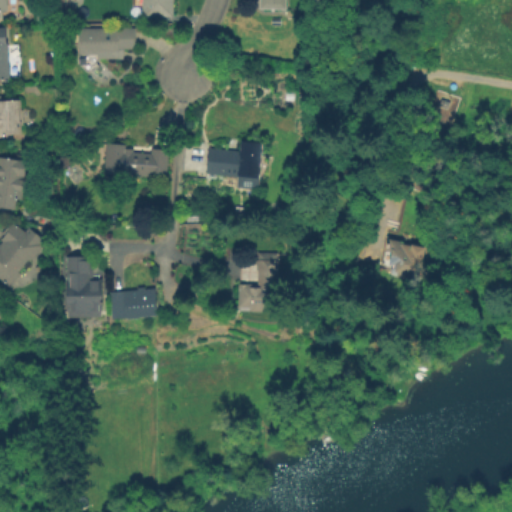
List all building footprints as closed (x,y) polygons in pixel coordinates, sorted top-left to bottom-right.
[(0,0),(8,0),(8,1),(8,9),(2,10),(3,19),(0,19),(0,0)] [(173,0),(174,16),(142,17),(142,0),(173,0)] [(286,0),(286,10),(258,10),(258,0),(286,0)] [(0,27),(1,27),(2,39),(8,39),(10,59),(18,59),(19,77),(0,78),(0,27)] [(78,28),(135,27),(136,49),(119,50),(120,52),(121,52),(121,58),(97,59),(97,54),(79,54),(78,28)] [(437,91),(460,98),(445,144),(423,136),(437,91)] [(21,100),(23,135),(0,135),(0,95),(2,95),(2,101),(21,100)] [(262,144),(258,179),(206,173),(209,148),(240,151),(241,141),(262,144)] [(168,150),(166,176),(152,174),(152,177),(122,174),(122,175),(103,173),(107,142),(126,144),(125,148),(133,149),(133,151),(151,153),(152,148),(168,150)] [(15,210),(0,207),(0,157),(17,160),(18,154),(29,156),(23,200),(17,199),(15,210)] [(60,174),(60,157),(73,157),(73,174),(60,174)] [(197,214),(197,223),(183,223),(183,214),(197,214)] [(10,288),(0,279),(0,244),(2,241),(1,240),(5,234),(4,233),(13,221),(26,232),(30,227),(45,239),(41,244),(44,247),(34,260),(33,259),(10,288)] [(424,247),(418,279),(391,273),(393,265),(389,264),(391,250),(387,249),(389,237),(403,239),(403,243),(424,247)] [(92,261),(92,283),(101,283),(101,315),(65,315),(66,261),(92,261)] [(257,261),(279,261),(278,308),(267,308),(267,310),(250,310),(250,307),(238,307),(238,284),(257,284),(257,261)] [(109,318),(107,290),(134,289),(134,287),(142,286),(142,289),(152,288),(154,315),(136,316),(136,318),(124,318),(124,317),(109,318)]
